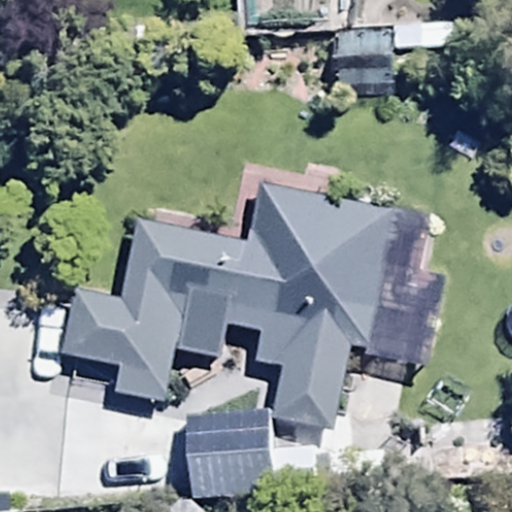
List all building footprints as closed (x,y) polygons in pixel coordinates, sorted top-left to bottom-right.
[(243,0),(244,36),(327,32),(325,0),(243,0)] [(397,33),(397,62),(462,61),(462,32),(397,33)] [(394,43),(338,45),(340,105),(397,103),(394,43)] [(433,235),(269,204),(254,262),(143,241),(129,318),(76,308),(64,368),(124,380),(118,408),(169,417),(178,367),(222,375),(228,340),(267,347),(261,378),(287,383),(277,435),(343,448),(361,352),(376,355),(389,282),(423,288),(433,235)] [(273,425),(190,427),(191,511),(269,511),(274,511),(273,425)]
